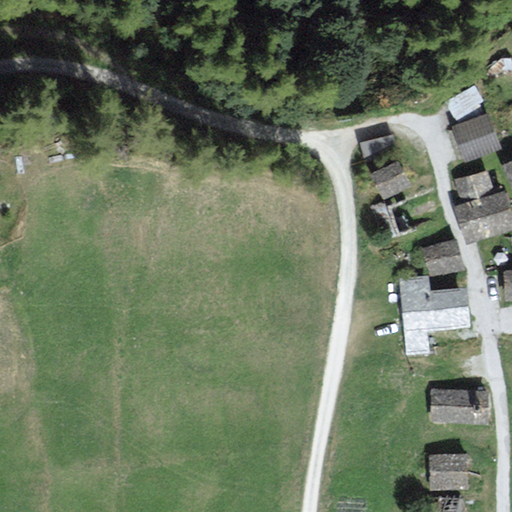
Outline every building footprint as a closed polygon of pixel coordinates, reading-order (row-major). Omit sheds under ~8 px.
[(483,102),(474,87),(447,103),(450,107),(456,117),(483,102)] [(484,117),(454,128),(465,158),(482,152),(495,147),(484,117)] [(359,145),(365,168),(395,160),(389,137),(359,145)] [(398,165),(375,176),(385,196),(408,184),(403,174),(398,165)] [(483,171),(458,180),(463,195),(489,187),(483,171)] [(511,219),(503,194),(459,209),(469,238),(485,233),(511,224),(511,219)] [(455,243),(425,250),(431,272),(460,264),(458,254),(455,243)] [(425,280),(402,282),(409,348),(425,346),(423,326),(429,326),(468,322),(465,289),(426,292),(425,280)] [(483,392),(435,390),(434,419),(482,420),(483,406),(483,392)] [(464,456),(431,457),(432,486),(466,484),(465,472),(464,456)]
